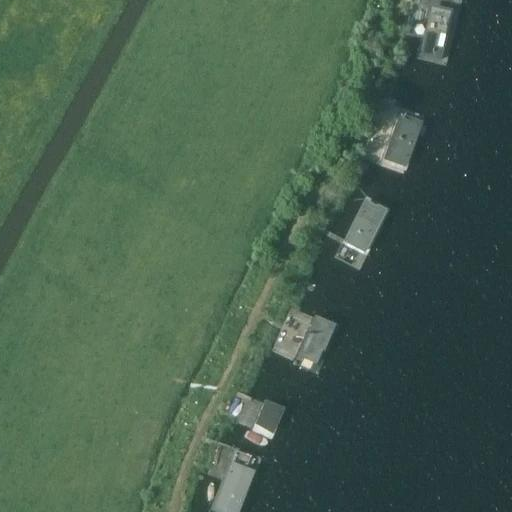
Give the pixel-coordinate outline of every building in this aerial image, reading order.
[(417,57),(440,65),(458,14),(434,6),(423,37),(417,57)] [(401,115),(381,163),(406,173),(425,125),(401,115)] [(345,247),(337,265),(359,275),(385,219),(363,208),(345,247)] [(298,360),(295,368),(317,377),(337,330),(315,320),(298,360)] [(265,398),(249,435),(262,440),(278,403),(265,398)] [(232,465),(208,511),(240,511),(263,466),(237,454),(232,465)]
